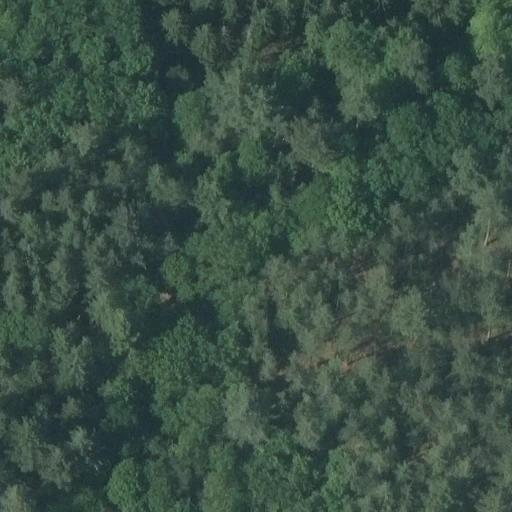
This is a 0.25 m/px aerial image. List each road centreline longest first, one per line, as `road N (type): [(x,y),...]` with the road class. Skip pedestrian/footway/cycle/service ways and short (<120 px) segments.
road 1 (track): [(117,0),(196,306)]
road 2 (track): [(87,511),(158,331),(196,306)]
road 3 (track): [(224,511),(196,306)]
